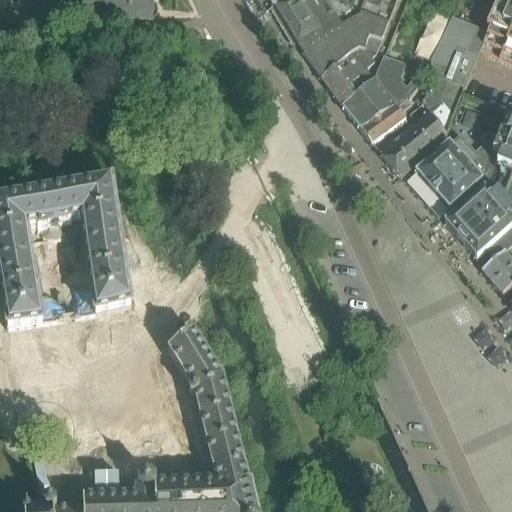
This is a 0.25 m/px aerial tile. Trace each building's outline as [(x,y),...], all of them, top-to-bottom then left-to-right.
[(82,23),(153,25),(153,22),(157,22),(158,6),(153,6),(153,0),(70,0),(70,2),(82,2),(82,23)] [(289,0),(273,7),(298,50),(339,30),(343,29),(354,31),(365,0),(289,0)] [(302,56),(320,81),(352,56),(358,51),(363,53),(367,42),(379,46),(380,44),(393,12),(398,0),(365,0),(354,31),(343,29),(339,30),(298,50),(302,56)] [(511,0),(500,0),(486,31),(489,32),(480,55),(483,56),(470,85),(511,103),(511,0)] [(401,181),(413,170),(441,146),(444,143),(488,35),(453,20),(431,64),(432,80),(436,82),(433,91),(422,104),(430,113),(380,157),(401,181)] [(320,81),(341,109),(363,93),(362,91),(375,81),(367,72),(376,65),(373,61),(376,58),(382,44),(380,44),(379,46),(367,42),(363,53),(358,51),(352,56),(320,81)] [(341,109),(360,133),(385,113),(388,117),(406,102),(406,103),(408,101),(405,99),(407,97),(409,99),(424,82),(416,76),(405,90),(399,85),(406,67),(384,59),(375,81),(362,91),(363,93),(341,109)] [(237,75),(232,78),(238,85),(242,82),(237,75)] [(385,113),(360,133),(372,148),(388,135),(403,123),(411,117),(406,111),(411,108),(406,103),(406,102),(388,117),(385,113)] [(463,247),(477,262),(511,230),(511,117),(508,116),(497,143),(493,154),(472,202),(455,217),(445,226),(458,242),(463,247)] [(451,213),(455,217),(472,202),(493,154),(497,143),(497,142),(489,134),(480,142),(484,146),(473,156),(459,140),(450,148),(449,147),(444,143),(441,146),(416,168),(413,170),(418,175),(416,176),(449,214),(451,213)] [(375,201),(390,189),(378,175),(363,187),(375,201)] [(130,309),(123,266),(111,184),(0,202),(0,292),(8,343),(12,343),(20,391),(23,406),(24,406),(27,422),(29,421),(33,420),(34,430),(47,428),(48,428),(56,426),(57,426),(66,425),(66,415),(71,415),(69,398),(70,398),(60,337),(58,321),(41,325),(26,231),(36,229),(37,232),(70,227),(70,224),(80,223),(94,314),(130,309)] [(511,265),(504,256),(494,264),(482,274),(502,299),(511,290),(511,265)] [(256,511),(223,380),(195,337),(157,360),(170,381),(171,382),(182,399),(201,473),(201,483),(155,485),(155,479),(149,474),(140,475),(136,480),(137,510),(100,510),(80,510),(67,510),(67,511),(256,511)] [(22,511),(67,511),(67,510),(57,509),(56,502),(51,497),(41,499),(42,510),(23,510),(22,511)]
